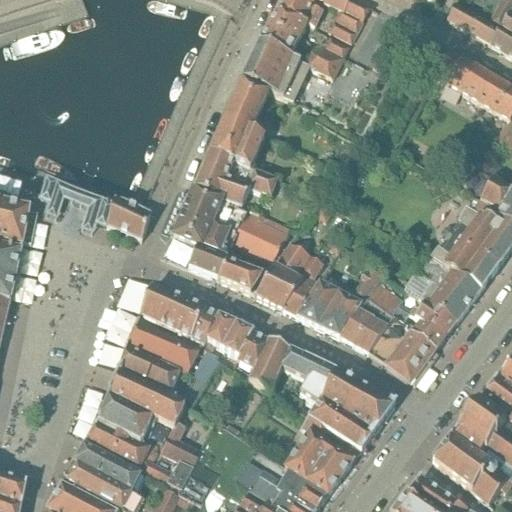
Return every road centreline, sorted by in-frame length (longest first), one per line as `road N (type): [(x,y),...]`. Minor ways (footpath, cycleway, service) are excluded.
road 1 (residential): [(428,416),(333,356),(140,266)]
road 2 (residential): [(140,266),(266,0)]
road 3 (residential): [(140,266),(86,270),(47,390),(56,433),(40,476)]
road 4 (residential): [(511,77),(370,0)]
road 5 (residential): [(428,416),(511,304)]
